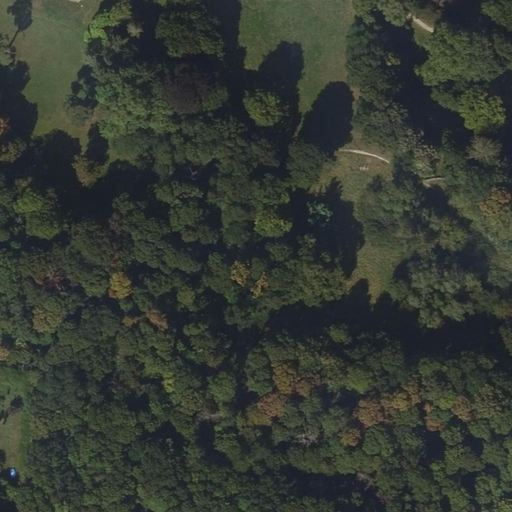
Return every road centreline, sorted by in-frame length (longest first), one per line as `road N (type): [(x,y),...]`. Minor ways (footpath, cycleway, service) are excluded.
road 1 (track): [(0,358),(208,407),(223,409),(240,397),(300,237),(294,207),(241,155),(230,130),(211,80),(208,0)]
road 2 (track): [(511,384),(465,370),(326,417),(287,421),(223,409)]
road 3 (track): [(278,191),(291,163),(314,151),(350,151),(511,214)]
road 4 (track): [(98,0),(69,109),(74,165),(87,191)]
road 5 (track): [(393,0),(429,35),(511,65)]
